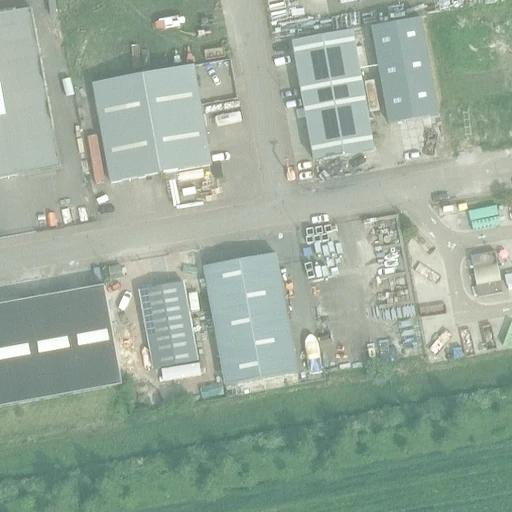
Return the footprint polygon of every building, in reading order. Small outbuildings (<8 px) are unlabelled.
[(31,10),(0,15),(0,179),(60,168),(31,10)] [(420,19),(371,28),(389,125),(438,117),(420,19)] [(374,151),(353,32),(292,43),(314,162),(374,151)] [(110,184),(211,165),(193,67),(93,85),(110,184)] [(84,95),(92,95),(92,72),(84,72),(84,95)] [(478,196),(481,218),(505,216),(502,193),(478,196)] [(502,294),(495,253),(471,257),(478,298),(502,294)] [(204,268),(225,387),(297,373),(275,255),(204,268)] [(52,284),(73,279),(70,266),(49,271),(52,284)] [(119,266),(107,268),(109,279),(121,277),(119,266)] [(197,362),(183,283),(139,291),(154,370),(197,362)] [(0,407),(122,385),(104,286),(0,305),(0,407)]
